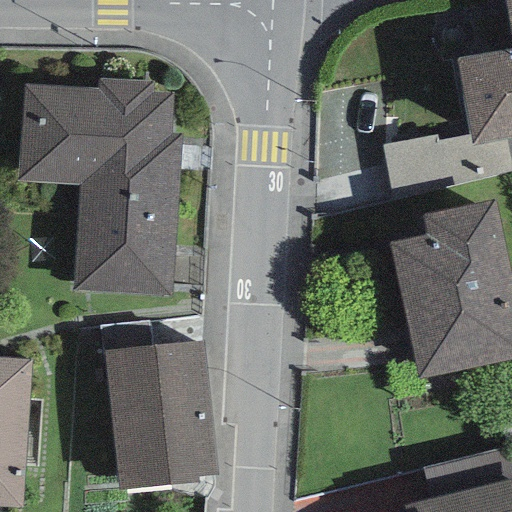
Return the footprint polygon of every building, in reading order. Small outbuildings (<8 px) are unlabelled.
[(511,0),(500,0),(511,63),(455,73),(471,159),(511,151),(511,0)] [(97,95),(23,90),(17,186),(79,190),(72,298),(170,304),(180,140),(172,139),(174,101),(152,99),(152,88),(97,84),(97,95)] [(425,249),(389,256),(417,391),(511,371),(511,287),(497,212),(421,228),(425,249)] [(202,346),(103,357),(118,500),(198,491),(197,484),(216,482),(202,346)] [(0,365),(0,511),(20,511),(30,367),(0,365)] [(511,511),(511,490),(429,511),(511,511)]
